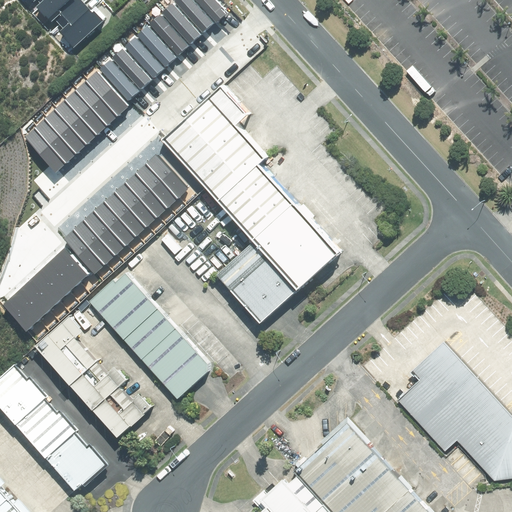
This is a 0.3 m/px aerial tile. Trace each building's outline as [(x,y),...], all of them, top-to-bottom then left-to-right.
[(59,31),(74,47),(104,20),(93,8),(90,11),(79,0),(30,0),(33,2),(34,0),(37,0),(40,4),(37,7),(50,22),(55,18),(64,27),(59,31)] [(213,23),(192,0),(175,0),(174,1),(203,32),(213,23)] [(222,7),(215,0),(196,0),(217,23),(226,14),(220,8),(222,7)] [(201,35),(172,3),(161,13),(190,44),(201,35)] [(188,45),(160,14),(149,24),(178,55),(188,45)] [(176,57),(147,26),(136,35),(165,67),(176,57)] [(164,68),(135,37),(125,46),(153,78),(164,68)] [(151,80),(123,49),(112,58),(141,90),(151,80)] [(139,91),(110,60),(99,70),(128,101),(139,91)] [(129,106),(97,71),(25,137),(57,172),(129,106)] [(341,252),(262,165),(269,158),(239,126),(250,115),(225,87),(166,141),(259,243),(220,278),(250,311),(243,317),(252,327),(260,320),(266,327),(330,269),(327,266),(341,252)] [(188,190),(156,154),(63,238),(96,273),(188,190)] [(26,332),(88,275),(64,249),(2,306),(26,332)] [(91,297),(180,393),(211,365),(209,355),(127,265),(117,275),(116,274),(91,297)] [(76,330),(77,331),(84,325),(71,310),(51,328),(50,328),(38,339),(120,429),(132,418),(134,420),(147,408),(146,407),(153,401),(141,388),(133,395),(120,380),(128,373),(116,361),(109,368),(75,331),(76,330)] [(511,407),(446,336),(414,365),(422,375),(399,396),(446,448),(458,437),(496,477),(511,475),(511,407)] [(0,372),(0,398),(77,482),(84,476),(87,478),(111,457),(91,436),(89,439),(76,425),(79,422),(61,403),(58,405),(45,391),(48,388),(31,370),(28,373),(15,359),(0,372)] [(438,511),(351,416),(297,465),(300,469),(289,479),(285,474),(264,494),(262,491),(254,498),(262,506),(255,511),(438,511)] [(26,511),(33,506),(19,492),(13,498),(0,483),(0,481),(6,477),(0,470),(0,511),(26,511)]
